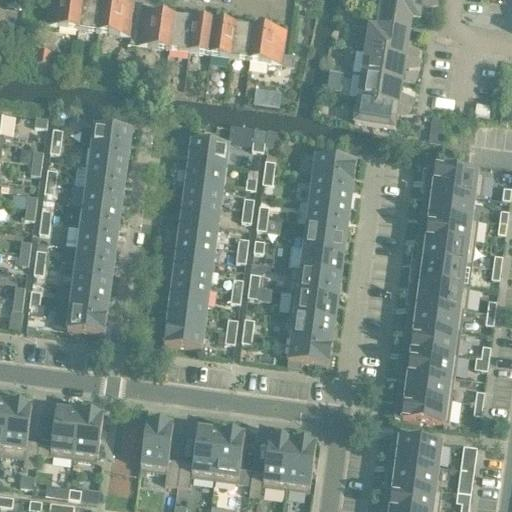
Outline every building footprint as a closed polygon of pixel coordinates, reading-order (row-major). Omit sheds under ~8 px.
[(49,0),(47,20),(59,22),(57,33),(78,36),(82,0),(49,0)] [(82,0),(78,36),(98,39),(103,3),(82,0)] [(378,29),(377,32),(409,37),(409,34),(411,26),(411,23),(419,24),(421,12),(437,10),(439,2),(425,0),(382,0),(379,18),(379,21),(378,29)] [(103,3),(98,39),(102,39),(118,42),(120,30),(131,32),(135,7),(125,6),(107,3),(103,3)] [(142,17),(140,29),(152,31),(154,19),(142,17)] [(150,42),(149,54),(169,57),(174,21),(154,19),(152,31),(150,42)] [(47,20),(45,32),(57,33),(59,22),(47,20)] [(174,21),(169,57),(185,59),(189,59),(194,24),(190,24),(174,21)] [(194,24),(189,59),(209,62),(214,27),(194,24)] [(214,27),(209,62),(229,65),(234,30),(214,27)] [(140,29),(138,41),(150,42),(152,31),(140,29)] [(118,42),(130,43),(131,32),(120,30),(118,42)] [(234,30),(229,65),(233,66),(250,68),(255,33),(238,30),(234,30)] [(365,55),(421,64),(422,56),(407,50),(409,37),(377,32),(369,31),(365,55)] [(255,33),(250,68),(258,69),(270,71),(272,59),(273,47),(275,35),(262,34),(255,33)] [(285,49),(287,37),(275,35),(273,47),(285,49)] [(138,41),(137,52),(149,54),(150,42),(138,41)] [(272,59),(283,61),(285,49),(273,47),(272,59)] [(37,53),(36,67),(47,68),(49,55),(37,53)] [(420,72),(421,64),(365,55),(362,79),(401,85),(403,74),(420,72)] [(282,72),(283,61),(272,59),(270,71),(282,72)] [(329,76),(326,95),(340,97),(343,78),(329,76)] [(400,97),(401,85),(362,79),(358,103),(414,112),(415,104),(400,97)] [(412,119),(414,112),(358,103),(354,127),(394,134),(396,121),(412,119)] [(476,109),(475,119),(489,121),(490,111),(476,109)] [(38,123),(37,133),(46,134),(48,125),(38,123)] [(132,136),(94,131),(91,151),(129,156),(132,136)] [(63,136),(53,135),(51,147),(61,148),(63,136)] [(229,151),(191,146),(188,167),(226,172),(229,151)] [(50,159),(60,160),(61,148),(51,147),(50,159)] [(265,149),(253,147),(252,157),(263,158),(265,149)] [(91,151),(89,172),(126,177),(129,156),(91,151)] [(21,159),(20,167),(32,169),(34,157),(34,155),(26,154),(21,159)] [(32,169),(42,170),(44,158),(34,157),(32,169)] [(315,162),(312,186),(353,191),(356,167),(315,162)] [(188,167),(186,187),(223,192),(226,172),(188,167)] [(265,167),(264,179),(273,180),(275,168),(265,167)] [(32,169),(30,180),(40,182),(42,170),(32,169)] [(126,177),(89,172),(86,192),(123,197),(126,177)] [(434,173),(431,197),(474,203),(481,204),(484,180),(434,173)] [(57,177),(48,176),(46,187),(56,189),(57,177)] [(264,179),(262,191),(272,192),(273,180),(264,179)] [(257,185),(247,183),(245,195),(255,197),(257,185)] [(312,186),(309,208),(350,213),(353,191),(312,186)] [(44,199),(54,200),(56,189),(46,187),(44,199)] [(186,187),(183,207),(221,212),(223,192),(186,187)] [(86,192),(83,213),(121,218),(123,197),(86,192)] [(504,194),(502,206),(510,207),(511,195),(504,194)] [(431,197),(428,220),(478,227),(478,225),(471,224),(474,203),(431,197)] [(28,202),(26,214),(36,215),(37,203),(28,202)] [(244,204),(243,216),(252,217),(254,205),(244,204)] [(183,207),(180,228),(218,233),(221,212),(183,207)] [(309,208),(306,230),(347,236),(350,213),(309,208)] [(259,212),(258,224),(267,225),(269,213),(259,212)] [(83,213),(80,233),(118,238),(121,218),(83,213)] [(34,227),(36,215),(26,214),(25,225),(34,227)] [(52,217),(42,216),(41,228),(50,229),(52,217)] [(241,227),(251,229),(252,217),(243,216),(241,227)] [(500,217),(499,229),(507,230),(508,218),(500,217)] [(428,220),(425,242),(475,249),(478,227),(428,220)] [(258,224),(256,236),(266,237),(267,225),(258,224)] [(39,240),(49,241),(50,229),(41,228),(39,240)] [(177,248),(215,253),(218,233),(180,228),(177,248)] [(499,229),(497,240),(505,242),(507,230),(499,229)] [(306,230),(303,253),(344,258),(347,236),(306,230)] [(80,233),(78,253),(115,258),(118,238),(80,233)] [(425,242),(422,265),(472,272),(475,249),(425,242)] [(237,256),(247,257),(249,246),(239,244),(237,256)] [(20,259),(30,260),(31,248),(21,247),(20,259)] [(263,260),(265,248),(255,247),(254,259),(263,260)] [(215,253),(177,248),(175,269),(212,274),(215,253)] [(78,253),(75,274),(113,279),(115,258),(78,253)] [(290,273),(290,274),(341,281),(344,258),(303,253),(300,275),(290,273)] [(46,258),(37,256),(35,268),(45,269),(46,258)] [(236,268),(245,269),(247,257),(237,256),(236,268)] [(28,272),(30,260),(20,259),(19,271),(28,272)] [(494,262),(493,274),(501,275),(502,263),(494,262)] [(422,265),(419,287),(469,294),(469,292),(472,272),(422,265)] [(34,280),(43,281),(45,269),(35,268),(34,280)] [(210,294),(212,274),(175,269),(172,289),(210,294)] [(75,274),(72,294),(110,299),(113,279),(75,274)] [(290,274),(287,297),(338,303),(341,281),(290,274)] [(493,274),(491,286),(499,287),(501,275),(493,274)] [(250,280),(249,292),(258,293),(260,281),(250,280)] [(232,297),(242,298),(243,286),(233,285),(232,297)] [(419,287),(416,310),(466,317),(469,294),(419,287)] [(172,289),(169,309),(207,314),(210,294),(172,289)] [(16,292),(14,304),(24,305),(25,294),(16,292)] [(249,292),(247,304),(257,305),(258,293),(249,292)] [(72,294),(69,315),(107,320),(110,299),(72,294)] [(41,298),(31,297),(30,309),(40,310),(41,298)] [(230,308),(240,310),(242,298),(232,297),(230,308)] [(287,297),(292,298),(289,320),(335,326),(338,303),(287,297)] [(14,304),(12,316),(22,317),(23,313),(24,305),(14,304)] [(488,307),(487,319),(495,320),(496,308),(488,307)] [(30,309),(28,320),(38,322),(46,323),(48,311),(40,310),(30,309)] [(169,309),(167,330),(204,335),(207,314),(169,309)] [(416,310),(414,332),(461,339),(464,317),(466,317),(416,310)] [(69,315),(67,335),(104,340),(107,320),(69,315)] [(487,319),(485,331),(493,332),(495,320),(487,319)] [(289,320),(289,321),(294,321),(291,343),(332,348),(335,326),(289,320)] [(238,326),(228,325),(226,337),(236,338),(238,326)] [(244,325),(243,337),(252,338),(254,326),(244,325)] [(164,350),(202,355),(204,335),(167,330),(164,350)] [(414,332),(411,355),(458,361),(458,360),(454,360),(456,339),(461,340),(461,339),(414,332)] [(225,349),(235,350),(236,338),(226,337),(225,349)] [(243,337),(241,349),(251,350),(252,338),(243,337)] [(291,343),(288,367),(329,372),(332,348),(291,343)] [(482,352),(481,364),(489,365),(491,353),(482,352)] [(411,355),(408,377),(455,384),(458,361),(411,355)] [(476,364),(475,375),(487,377),(489,365),(481,364),(476,364)] [(408,377),(405,400),(452,406),(455,384),(408,377)] [(476,397),(475,409),(483,410),(484,399),(476,397)] [(405,400),(401,423),(448,430),(452,406),(405,400)] [(0,406),(0,463),(1,463),(8,407),(0,406)] [(8,407),(1,463),(23,466),(22,472),(36,474),(38,461),(39,450),(39,448),(27,446),(32,410),(8,407)] [(475,409),(473,421),(481,422),(483,410),(475,409)] [(39,450),(38,461),(50,462),(73,465),(80,417),(56,414),(55,426),(52,446),(51,451),(39,450)] [(80,417),(73,465),(97,468),(103,420),(80,417)] [(177,492),(181,467),(168,465),(173,429),(146,426),(140,477),(166,480),(164,490),(177,492)] [(214,487),(221,436),(198,433),(193,469),(181,467),(177,492),(190,494),(191,484),(214,487)] [(221,436),(215,487),(238,490),(250,491),(252,476),(240,475),(245,439),(221,436)] [(286,496),(292,445),(269,442),(264,478),(252,476),(249,502),(261,503),(263,493),(286,496)] [(399,444),(396,467),(437,473),(440,449),(399,444)] [(293,445),(286,496),(309,499),(316,448),(293,445)] [(468,464),(466,476),(474,477),(476,466),(468,464)] [(396,467),(393,490),(442,496),(442,495),(435,494),(437,473),(396,467)] [(466,476),(464,488),(472,489),(474,477),(466,476)] [(33,500),(34,490),(23,488),(22,498),(33,500)] [(45,501),(47,492),(35,490),(34,500),(45,501)] [(393,490),(389,511),(439,511),(442,496),(393,490)] [(81,496),(80,506),(98,509),(99,496),(82,494),(81,496)] [(80,506),(81,496),(70,495),(68,505),(80,506)] [(2,511),(12,511),(13,504),(2,502),(0,511),(2,511)]
